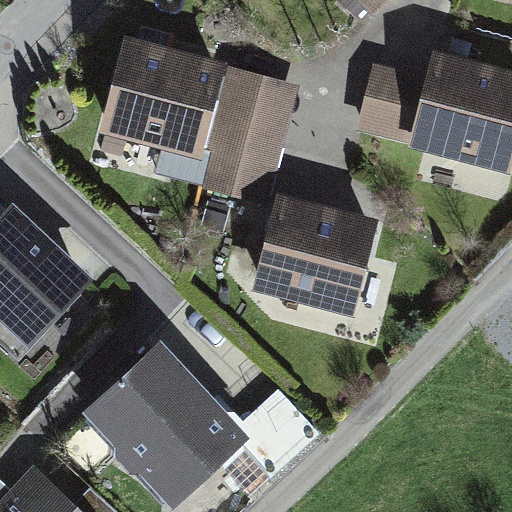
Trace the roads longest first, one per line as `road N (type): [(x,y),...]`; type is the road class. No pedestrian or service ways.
road 1 (residential): [(0,136),(155,284),(155,301),(37,436)]
road 2 (track): [(511,255),(265,511)]
